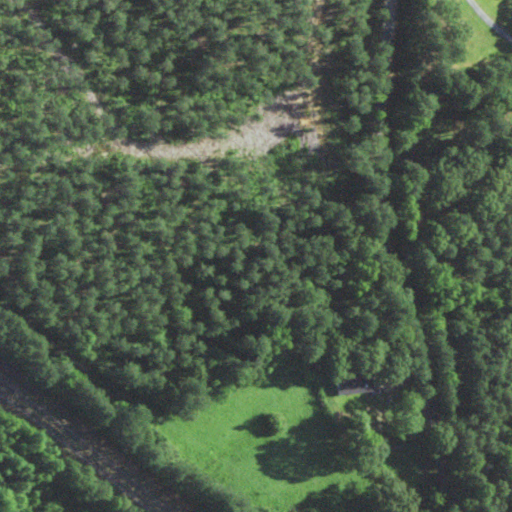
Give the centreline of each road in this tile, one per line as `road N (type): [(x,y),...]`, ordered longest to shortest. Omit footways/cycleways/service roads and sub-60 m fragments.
road 1 (residential): [(463,511),(406,305),(392,203),(399,0)]
road 2 (secondary): [(189,511),(0,363)]
